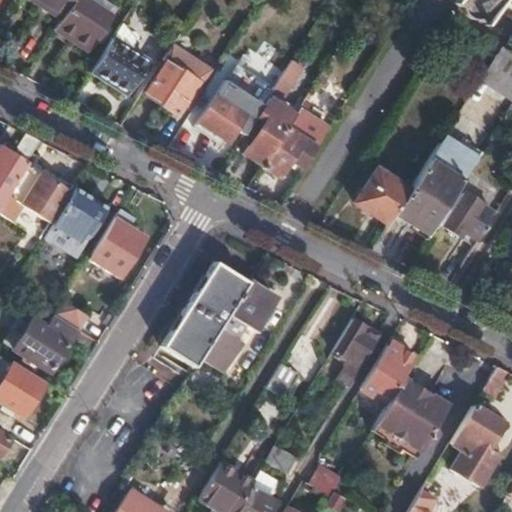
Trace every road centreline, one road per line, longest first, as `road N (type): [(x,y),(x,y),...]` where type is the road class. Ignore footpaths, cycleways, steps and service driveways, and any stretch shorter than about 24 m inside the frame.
road 1 (residential): [(209,197),(16,511)]
road 2 (residential): [(209,197),(511,342)]
road 3 (unknown): [(431,2),(284,233)]
road 4 (residential): [(0,94),(209,197)]
